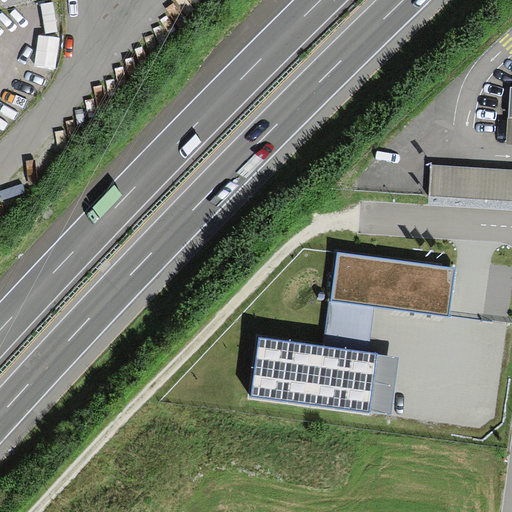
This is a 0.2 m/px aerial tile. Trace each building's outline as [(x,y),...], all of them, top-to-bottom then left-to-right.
[(511,90),(506,90),(502,145),(511,145),(511,90)] [(511,169),(433,165),(431,196),(511,200),(511,169)] [(455,267),(338,254),(331,301),(375,307),(449,315),(455,267)] [(375,307),(331,301),(325,347),(369,352),(375,307)] [(325,347),(258,339),(250,399),(369,415),(378,353),(369,352),(325,347)] [(398,357),(378,353),(369,415),(389,417),(398,357)]
